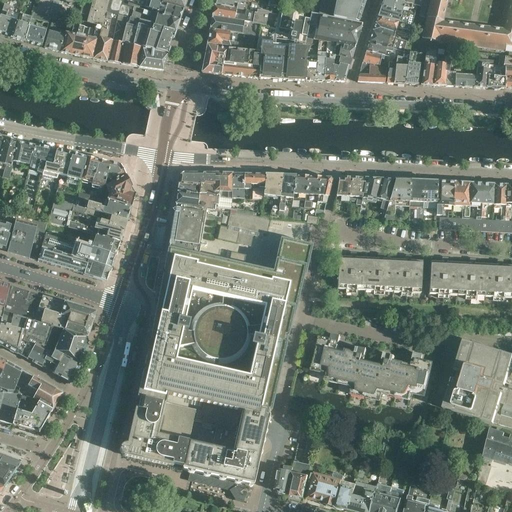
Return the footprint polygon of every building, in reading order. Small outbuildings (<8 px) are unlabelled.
[(5,0),(0,16),(0,17),(0,35),(11,39),(16,22),(17,22),(18,16),(12,14),(14,8),(10,7),(12,0),(5,0)] [(89,0),(89,1),(86,13),(87,13),(85,22),(102,26),(102,27),(116,31),(113,42),(125,44),(143,49),(168,55),(175,33),(154,27),(155,24),(106,12),(108,0),(95,0),(95,2),(89,0)] [(109,0),(106,12),(155,24),(154,27),(175,33),(179,21),(163,16),(129,6),(109,0)] [(130,1),(129,6),(163,16),(179,21),(180,21),(183,10),(175,8),(167,5),(166,6),(161,4),(160,4),(160,3),(149,0),(127,0),(128,0),(130,1)] [(149,0),(160,3),(160,4),(161,4),(166,6),(167,5),(175,8),(183,10),(186,0),(149,0)] [(237,0),(216,0),(215,6),(236,10),(240,10),(245,11),(256,14),(257,11),(268,13),(278,15),(279,8),(267,6),(261,4),(239,0),(237,0)] [(268,0),(267,6),(279,8),(281,8),(282,0),(268,0)] [(321,0),(318,15),(358,23),(365,0),(321,0)] [(383,0),(380,8),(401,14),(403,9),(411,10),(412,5),(404,3),(403,3),(391,0),(383,0)] [(404,0),(404,3),(421,7),(419,16),(426,18),(429,0),(404,0)] [(511,0),(510,0),(504,29),(444,21),(443,22),(426,18),(421,40),(437,42),(437,44),(505,52),(506,46),(511,46),(511,0)] [(444,21),(448,0),(429,0),(426,18),(443,22),(444,21)] [(215,6),(212,17),(260,26),(265,27),(268,13),(257,11),(256,14),(245,11),(245,16),(235,15),(236,10),(215,6)] [(380,8),(377,17),(398,22),(407,24),(412,26),(414,18),(401,14),(380,8)] [(260,67),(259,79),(273,81),(287,81),(306,82),(306,59),(310,51),(307,51),(305,51),(310,17),(310,16),(279,11),(275,29),(265,27),(260,26),(258,37),(256,50),(255,52),(251,52),(228,49),(227,62),(260,67)] [(311,13),(310,16),(310,17),(305,51),(307,51),(308,46),(310,44),(313,43),(319,42),(320,41),(336,45),(336,44),(355,49),(362,24),(358,23),(318,15),(311,13)] [(16,22),(11,39),(25,43),(29,26),(29,25),(31,19),(31,17),(19,14),(18,16),(17,22),(16,22)] [(32,14),(31,19),(48,24),(50,18),(32,14)] [(260,26),(212,17),(210,30),(254,36),(258,37),(260,26)] [(377,17),(375,23),(396,30),(397,27),(410,31),(412,27),(407,25),(398,22),(377,17)] [(375,23),(372,31),(393,38),(407,43),(409,35),(396,30),(375,23)] [(29,26),(25,43),(32,45),(41,48),(42,46),(47,30),(29,25),(29,26)] [(65,33),(60,53),(71,56),(79,27),(74,26),(71,34),(65,33)] [(79,27),(71,56),(82,58),(88,37),(90,30),(79,27)] [(88,37),(82,58),(93,60),(98,39),(98,38),(100,32),(90,29),(90,30),(88,37)] [(49,31),(44,49),(60,53),(65,33),(55,30),(54,33),(49,31)] [(207,43),(207,44),(209,44),(209,45),(252,50),(253,44),(254,36),(210,30),(210,31),(208,43),(207,43)] [(372,31),(368,43),(386,47),(393,49),(393,50),(395,50),(404,52),(407,43),(393,38),(372,31)] [(98,39),(93,60),(102,62),(107,63),(113,42),(109,41),(98,38),(98,39)] [(107,63),(121,65),(125,44),(113,42),(107,63)] [(368,44),(366,52),(384,56),(385,51),(395,53),(395,50),(393,50),(393,49),(386,47),(368,43),(368,44)] [(121,65),(139,68),(143,49),(125,44),(121,65)] [(335,50),(339,52),(338,57),(340,57),(351,60),(354,49),(355,49),(336,44),(336,45),(335,50)] [(228,49),(207,46),(202,73),(221,75),(223,63),(226,64),(227,62),(228,49)] [(139,68),(163,71),(168,55),(143,49),(139,68)] [(310,51),(306,59),(306,82),(314,82),(317,59),(310,51)] [(384,56),(366,52),(362,62),(372,65),(379,66),(381,59),(383,60),(384,56)] [(435,60),(433,86),(445,87),(447,73),(449,73),(449,72),(449,65),(450,59),(451,52),(449,52),(448,57),(438,56),(437,60),(435,60)] [(395,66),(393,84),(404,85),(407,67),(408,63),(409,54),(403,53),(402,58),(397,57),(396,66),(395,66)] [(424,65),(421,85),(421,86),(433,86),(435,60),(431,59),(432,53),(425,53),(424,65)] [(416,54),(409,54),(408,63),(407,67),(404,85),(409,85),(411,86),(413,86),(415,85),(417,85),(417,82),(420,65),(414,64),(416,54)] [(334,56),(329,56),(329,61),(325,60),(324,73),(324,82),(326,84),(329,84),(330,82),(334,82),(333,66),(333,61),(334,56)] [(388,64),(386,82),(386,84),(393,84),(395,66),(396,66),(396,65),(391,64),(392,61),(394,60),(394,57),(390,56),(388,64)] [(511,68),(511,57),(509,57),(499,56),(497,66),(505,67),(511,68)] [(338,65),(339,65),(339,64),(349,67),(351,60),(340,57),(338,65)] [(317,58),(317,59),(314,82),(315,82),(316,82),(316,83),(317,83),(321,83),(322,82),(323,82),(324,82),(324,73),(325,60),(325,59),(317,58)] [(223,63),(221,75),(259,79),(260,67),(227,62),(226,64),(223,63)] [(477,63),(476,76),(474,88),(486,89),(487,76),(488,65),(486,64),(477,63)] [(338,67),(333,66),(334,82),(344,82),(349,67),(339,64),(339,65),(338,67)] [(362,65),(359,75),(357,82),(384,83),(384,82),(385,82),(386,69),(372,66),(362,65)] [(487,76),(504,78),(505,78),(511,78),(511,68),(505,67),(488,65),(487,76)] [(455,75),(454,87),(474,88),(476,76),(471,76),(471,74),(464,73),(464,71),(455,70),(455,73),(455,75)] [(447,73),(445,87),(454,87),(455,75),(455,73),(449,72),(449,73),(447,73)] [(504,78),(487,76),(486,89),(490,89),(491,90),(493,91),(495,91),(497,91),(499,91),(501,89),(505,90),(505,78),(504,78)] [(0,154),(0,164),(5,165),(2,178),(9,180),(12,167),(11,167),(13,162),(17,142),(4,139),(2,148),(0,154)] [(17,142),(13,162),(17,163),(15,170),(20,171),(22,165),(30,167),(35,146),(28,144),(26,145),(17,142)] [(30,167),(29,168),(28,174),(36,177),(37,173),(40,174),(39,177),(42,177),(43,172),(46,164),(53,166),(56,151),(43,148),(35,146),(30,167)] [(46,164),(43,172),(58,176),(58,175),(66,177),(72,155),(56,151),(53,166),(46,164)] [(66,177),(66,178),(67,179),(66,184),(79,187),(80,182),(81,181),(87,158),(78,156),(72,155),(66,177)] [(87,158),(81,181),(92,184),(91,186),(92,187),(98,161),(87,158)] [(98,161),(92,187),(98,188),(98,191),(96,192),(95,196),(99,197),(101,189),(102,189),(104,188),(106,180),(110,167),(110,163),(108,163),(98,161)] [(110,167),(106,180),(109,180),(111,184),(126,176),(120,166),(120,165),(114,164),(110,163),(110,167)] [(180,176),(179,184),(199,187),(198,192),(207,193),(208,185),(214,186),(215,174),(183,174),(180,176)] [(214,186),(214,192),(219,193),(227,193),(227,198),(227,199),(231,199),(232,174),(215,174),(214,186)] [(232,174),(231,199),(244,200),(244,185),(243,185),(244,180),(244,175),(232,174)] [(265,176),(244,175),(244,185),(244,189),(250,190),(250,200),(262,201),(263,198),(263,196),(265,176)] [(109,194),(110,194),(118,196),(125,192),(134,194),(131,188),(132,188),(126,176),(111,184),(105,187),(109,194)] [(265,176),(263,196),(263,198),(272,199),(270,217),(278,218),(279,198),(280,198),(283,176),(265,176)] [(280,198),(278,218),(283,218),(284,212),(285,205),(292,206),(295,177),(283,176),(280,198)] [(292,206),(292,208),(304,209),(308,177),(295,177),(292,206)] [(320,178),(308,177),(304,209),(310,209),(311,200),(317,201),(317,196),(318,196),(320,178)] [(317,196),(317,201),(316,203),(322,203),(326,204),(331,181),(330,179),(320,178),(318,196),(317,196)] [(339,180),(335,204),(340,205),(340,201),(348,202),(353,178),(343,178),(342,180),(339,180)] [(353,178),(348,202),(356,202),(356,205),(361,206),(362,202),(362,199),(362,198),(365,181),(362,180),(362,179),(353,178)] [(362,199),(362,202),(360,212),(360,213),(365,214),(367,203),(375,204),(376,201),(376,199),(381,180),(366,179),(365,181),(362,198),(362,199)] [(381,180),(376,199),(376,201),(382,203),(380,209),(386,211),(389,202),(389,199),(395,180),(381,180)] [(389,202),(386,211),(385,215),(394,215),(394,207),(409,207),(410,181),(395,180),(389,199),(389,202)] [(410,181),(409,207),(418,208),(417,221),(422,221),(422,209),(422,208),(423,182),(410,181)] [(437,182),(423,182),(422,208),(422,209),(436,210),(436,206),(436,204),(437,182)] [(436,204),(436,206),(436,210),(436,216),(441,216),(441,206),(453,207),(454,183),(437,182),(436,204)] [(454,183),(453,207),(465,207),(464,217),(469,217),(469,209),(470,184),(454,183)] [(179,184),(178,192),(198,195),(199,187),(179,184)] [(483,184),(470,184),(469,209),(471,209),(472,206),(477,207),(476,218),(481,218),(483,184)] [(485,218),(486,207),(493,208),(494,185),(483,184),(481,218),(485,218)] [(494,185),(493,208),(493,209),(500,210),(500,212),(499,213),(498,215),(498,216),(498,217),(497,219),(500,219),(505,219),(505,217),(506,206),(506,185),(494,185)] [(107,201),(108,201),(131,208),(135,195),(134,194),(125,192),(118,196),(110,194),(109,194),(107,201)] [(178,192),(175,205),(216,211),(216,209),(216,205),(217,205),(218,198),(198,195),(178,192)] [(86,209),(87,209),(117,218),(118,218),(127,221),(131,208),(108,201),(107,201),(79,193),(76,206),(86,209)] [(216,205),(216,209),(230,210),(231,199),(227,199),(227,198),(220,198),(218,198),(217,205),(216,205)] [(74,205),(54,200),(48,223),(68,228),(74,205)] [(182,253),(182,252),(183,252),(183,253),(197,256),(198,256),(206,209),(175,205),(176,206),(169,249),(169,250),(182,253)] [(97,223),(123,231),(127,221),(118,218),(117,218),(87,209),(86,209),(76,206),(74,206),(73,211),(98,218),(97,223)] [(255,212),(231,209),(230,214),(254,217),(255,212)] [(15,222),(9,250),(8,252),(29,259),(36,261),(40,246),(45,230),(44,230),(46,222),(17,213),(7,211),(5,218),(6,218),(5,219),(15,222)] [(119,242),(123,231),(97,223),(98,218),(73,211),(68,229),(91,234),(119,242)] [(297,216),(298,213),(294,213),(293,221),(301,222),(301,216),(297,216)] [(221,227),(218,239),(250,246),(253,236),(262,238),(263,234),(266,235),(270,219),(254,217),(230,214),(227,229),(221,227)] [(318,217),(308,215),(306,223),(316,225),(318,217)] [(511,223),(439,220),(439,230),(511,233),(511,223)] [(0,249),(4,251),(4,249),(5,248),(6,248),(9,238),(8,237),(11,226),(9,225),(9,224),(6,223),(6,224),(0,222),(0,249)] [(115,255),(119,242),(91,234),(88,243),(83,241),(82,246),(115,255)] [(111,269),(115,255),(77,245),(45,235),(41,248),(69,256),(82,260),(87,262),(111,269)] [(182,252),(182,253),(169,250),(169,249),(168,249),(166,261),(165,261),(163,258),(160,253),(161,251),(156,250),(152,249),(150,256),(159,269),(164,270),(151,339),(154,340),(153,347),(151,353),(147,352),(147,355),(137,398),(135,408),(136,408),(135,408),(135,409),(133,419),(131,429),(130,430),(131,430),(128,440),(127,444),(125,444),(123,445),(121,447),(120,449),(120,452),(122,454),(123,455),(125,456),(126,456),(130,457),(129,457),(130,457),(140,459),(141,460),(141,459),(151,462),(161,464),(162,464),(172,466),(173,466),(172,467),(183,469),(183,470),(189,471),(190,471),(190,473),(191,476),(189,477),(192,482),(197,479),(200,484),(204,481),(207,486),(212,483),(215,488),(220,485),(223,489),(228,486),(231,491),(236,488),(239,493),(244,490),(245,484),(252,486),(253,486),(269,416),(266,415),(267,411),(270,412),(272,404),(292,317),(294,318),(304,276),(305,276),(306,274),(305,273),(311,246),(281,239),(273,273),(243,266),(245,256),(231,252),(230,253),(227,252),(225,262),(198,256),(197,256),(183,253),(183,252),(182,252)] [(37,261),(65,270),(76,273),(78,274),(82,260),(69,256),(41,248),(39,258),(37,261)] [(337,281),(337,289),(346,290),(346,293),(356,294),(357,290),(365,291),(367,258),(356,258),(356,253),(350,252),(350,257),(339,257),(338,264),(337,266),(338,267),(338,278),(336,280),(337,281)] [(367,258),(365,291),(374,291),(373,295),(379,295),(384,295),(384,292),(393,292),(394,260),(383,259),(384,254),(378,254),(377,259),(367,258)] [(394,260),(393,292),(401,293),(401,296),(412,297),(412,293),(421,294),(422,261),(411,261),(411,256),(405,255),(405,260),(394,260)] [(430,262),(429,294),(438,294),(438,298),(448,299),(448,295),(457,295),(458,263),(448,263),(448,258),(442,257),(442,262),(430,262)] [(458,263),(457,295),(465,296),(465,299),(476,300),(476,296),(484,297),(486,265),(475,264),(475,259),(469,259),(469,264),(458,263)] [(87,262),(82,260),(78,274),(83,275),(84,276),(84,275),(89,277),(90,278),(90,277),(96,279),(102,281),(103,281),(104,282),(107,280),(110,270),(111,269),(87,262)] [(486,265),(484,297),(493,297),(493,301),(498,301),(503,302),(503,298),(511,298),(511,266),(503,266),(503,261),(497,260),(497,265),(486,265)] [(0,283),(0,317),(2,318),(3,311),(9,286),(0,283)] [(9,286),(3,311),(27,319),(34,321),(42,296),(9,286)] [(73,305),(42,296),(34,321),(86,337),(88,338),(89,333),(91,325),(92,326),(93,320),(96,313),(96,312),(95,312),(89,310),(88,310),(87,310),(81,308),(80,307),(80,308),(73,306),(73,305)] [(0,325),(0,326),(0,345),(17,354),(22,337),(26,320),(13,316),(4,313),(1,325),(0,325)] [(45,347),(51,349),(63,356),(78,364),(80,354),(82,353),(86,343),(85,340),(86,338),(86,337),(34,321),(27,319),(22,337),(35,344),(36,344),(44,348),(45,347)] [(445,346),(448,335),(448,334),(448,335),(443,333),(442,336),(441,336),(439,345),(440,345),(440,344),(445,346)] [(308,341),(307,348),(317,351),(312,371),(330,375),(330,382),(339,384),(347,351),(338,349),(340,337),(332,335),(331,340),(310,336),(309,341),(308,341)] [(35,344),(22,337),(17,354),(27,359),(35,344)] [(511,361),(511,355),(464,341),(455,371),(458,372),(455,380),(452,379),(443,409),(493,424),(493,423),(511,428),(511,386),(509,385),(509,387),(505,386),(511,361)] [(51,349),(50,351),(44,348),(36,344),(35,344),(27,359),(41,367),(52,373),(69,382),(70,382),(69,381),(74,373),(78,364),(79,364),(78,364),(63,356),(51,349)] [(356,353),(347,351),(339,384),(357,388),(357,395),(366,397),(373,364),(364,362),(367,350),(357,348),(356,353)] [(382,366),(373,364),(366,397),(374,399),(378,393),(395,397),(403,364),(394,362),(395,357),(385,354),(383,363),(382,366)] [(412,366),(403,364),(395,397),(404,399),(408,392),(425,396),(433,364),(422,361),(423,356),(414,354),(413,360),(412,363),(412,366)] [(0,393),(13,394),(17,394),(19,389),(15,388),(22,371),(6,362),(0,377),(0,393)] [(22,371),(15,388),(19,389),(17,394),(19,394),(21,395),(38,402),(39,402),(52,410),(62,394),(33,377),(22,371)] [(0,421),(12,425),(16,411),(17,411),(17,410),(21,395),(19,394),(17,394),(13,394),(0,393),(0,421)] [(16,411),(12,425),(39,433),(52,410),(39,402),(38,402),(21,395),(17,410),(17,411),(16,411)] [(417,434),(417,437),(422,438),(425,427),(424,427),(419,426),(420,426),(419,425),(417,434)] [(499,432),(490,429),(488,440),(483,458),(490,460),(490,458),(493,459),(493,460),(509,465),(509,463),(511,464),(511,436),(510,440),(503,438),(504,434),(499,433),(499,432)] [(315,445),(317,433),(303,430),(300,442),(315,445)] [(300,442),(299,449),(306,451),(307,444),(306,443),(300,442)] [(298,450),(296,457),(296,461),(309,464),(311,452),(298,450)] [(0,464),(16,470),(21,462),(0,454),(0,464)] [(293,473),(288,495),(296,497),(304,499),(304,497),(309,476),(311,466),(295,462),(294,468),(293,473)] [(0,485),(4,487),(16,470),(0,464),(0,485)] [(482,464),(482,465),(478,479),(477,484),(484,486),(484,487),(486,487),(492,467),(482,464)] [(280,470),(277,491),(280,492),(280,493),(288,495),(293,473),(294,468),(285,466),(284,471),(280,470)] [(357,482),(350,510),(357,511),(370,511),(374,498),(375,498),(376,493),(376,492),(377,487),(359,483),(360,478),(364,479),(367,467),(361,466),(357,480),(357,482)] [(312,474),(309,483),(312,484),(312,486),(313,486),(309,497),(314,499),(314,500),(317,500),(321,501),(320,502),(327,504),(326,505),(334,507),(334,506),(335,506),(336,506),(342,481),(344,476),(333,473),(333,476),(332,479),(325,477),(312,474)] [(127,476),(124,500),(137,501),(140,477),(127,476)] [(342,481),(336,506),(337,506),(337,508),(343,509),(346,509),(349,510),(350,510),(357,482),(357,480),(355,479),(354,484),(342,481)] [(374,498),(370,511),(398,511),(402,499),(404,491),(378,484),(376,492),(376,493),(375,498),(374,498)] [(427,511),(428,508),(429,507),(430,500),(417,497),(416,503),(413,503),(414,497),(413,497),(416,487),(411,485),(408,496),(407,501),(404,511),(427,511)] [(449,511),(453,501),(456,488),(450,487),(447,500),(449,500),(445,511),(438,510),(440,505),(430,503),(428,508),(427,511),(449,511)]
